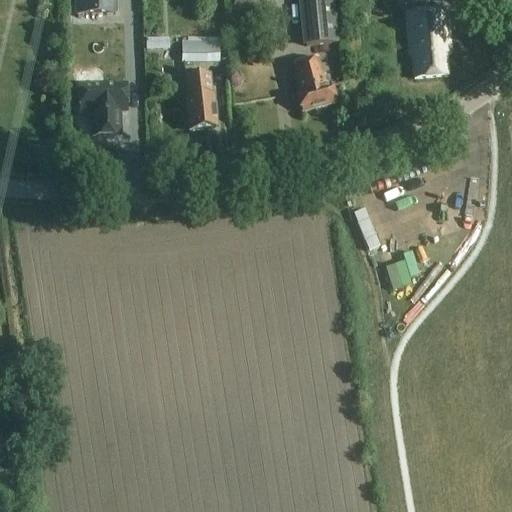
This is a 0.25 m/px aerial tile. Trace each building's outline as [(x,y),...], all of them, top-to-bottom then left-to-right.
[(111,0),(75,0),(76,21),(112,20),(111,0)] [(333,0),(300,0),(305,47),(337,45),(333,0)] [(448,76),(446,43),(451,42),(449,11),(409,13),(412,55),(415,55),(416,78),(448,76)] [(182,44),(182,52),(182,65),(219,65),(219,62),(222,62),(222,46),(218,46),(218,44),(182,44)] [(329,89),(322,61),(294,68),(302,96),(299,97),(303,115),(337,106),(332,88),(329,89)] [(214,96),(212,77),(186,80),(188,99),(186,99),(190,133),(219,129),(216,96),(214,96)] [(81,88),(79,88),(80,115),(92,115),(93,139),(120,137),(119,114),(126,113),(126,87),(106,88),(103,88),(93,88),(81,88)]
